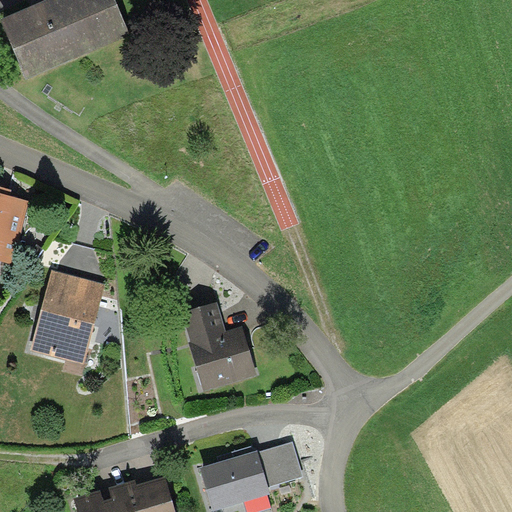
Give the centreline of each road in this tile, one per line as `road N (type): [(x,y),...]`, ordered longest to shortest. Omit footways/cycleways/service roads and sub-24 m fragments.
road 1 (residential): [(335,511),(333,469),(355,405),(303,324),(251,274),(158,218),(0,150)]
road 2 (track): [(511,283),(385,392),(355,405)]
